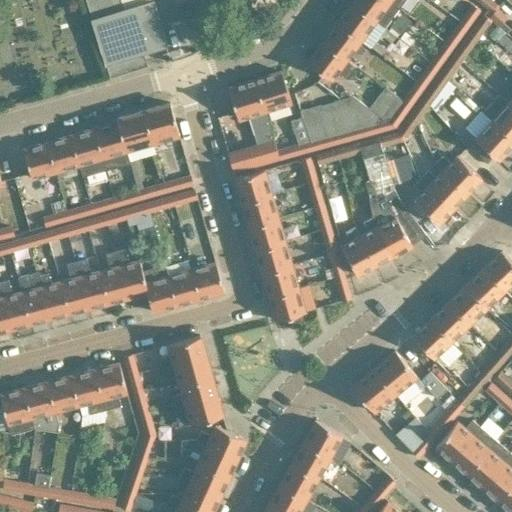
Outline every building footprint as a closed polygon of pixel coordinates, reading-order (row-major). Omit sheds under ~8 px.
[(120,0),(85,0),(110,77),(148,65),(144,53),(167,45),(152,0),(151,0),(123,9),(120,0)] [(216,8),(213,0),(179,0),(186,18),(216,8)] [(399,6),(391,0),(352,0),(352,1),(377,20),(376,20),(384,26),(399,6)] [(499,5),(492,0),(481,0),(493,11),(499,5)] [(377,20),(352,1),(337,21),(360,38),(374,19),(376,20),(377,20)] [(467,27),(480,9),(481,9),(473,3),(459,21),(467,27)] [(508,17),(497,7),(493,11),(489,16),(491,17),(490,19),(499,27),(508,17)] [(476,38),(490,19),(491,17),(489,16),(484,12),(469,33),(476,38)] [(337,21),(323,40),(346,57),(360,38),(337,21)] [(453,46),(467,27),(459,21),(445,40),(453,46)] [(462,58),(476,38),(469,33),(455,53),(462,58)] [(346,57),(323,40),(308,60),(331,77),(336,70),(346,77),(355,65),(346,57)] [(438,66),(453,46),(445,40),(430,60),(438,66)] [(448,78),(462,58),(455,53),(441,73),(448,78)] [(423,85),(438,66),(430,60),(416,80),(423,85)] [(281,70),(255,78),(265,109),(266,109),(291,100),(281,70)] [(430,103),(448,78),(441,73),(423,98),(430,103)] [(255,78),(229,87),(238,117),(249,114),(255,133),(272,128),(266,109),(265,109),(255,78)] [(408,105),(423,85),(416,80),(401,99),(408,105)] [(401,99),(388,89),(384,86),(369,108),(351,95),(300,109),(311,140),(305,142),(307,149),(394,123),(408,105),(401,99)] [(511,136),(511,103),(511,104),(499,93),(483,110),(495,121),(511,136)] [(417,120),(430,103),(423,98),(410,115),(417,120)] [(179,133),(172,108),(170,102),(144,109),(152,140),(179,133)] [(144,109),(117,117),(118,121),(119,121),(127,148),(131,161),(156,154),(152,140),(144,109)] [(311,140),(300,109),(302,116),(290,119),(297,144),(278,149),(281,157),(307,149),(305,142),(311,140)] [(404,138),(417,120),(410,115),(399,130),(404,138)] [(118,121),(95,127),(107,168),(131,161),(127,148),(119,121),(118,121)] [(511,142),(511,136),(495,121),(478,140),(498,158),(511,142)] [(107,168),(95,127),(71,134),(80,162),(83,175),(107,168)] [(404,138),(399,130),(378,136),(381,145),(404,138)] [(80,162),(71,134),(48,141),(56,169),(80,162)] [(378,136),(359,141),(361,150),(369,180),(365,181),(369,196),(377,195),(378,201),(395,191),(382,150),(380,145),(381,145),(378,136)] [(56,169),(48,141),(25,147),(33,176),(56,169)] [(361,150),(359,141),(335,148),(338,157),(360,151),(361,150)] [(254,165),(281,157),(278,149),(277,146),(260,151),(258,143),(228,152),(234,171),(254,165)] [(338,157),(335,148),(316,154),(318,162),(338,157)] [(481,177),(457,155),(457,154),(450,161),(442,154),(435,161),(467,192),(481,177)] [(310,155),(302,157),(309,182),(317,179),(310,155)] [(467,192),(435,161),(421,176),(453,206),(467,192)] [(271,193),(267,181),(264,169),(236,177),(242,201),(271,193)] [(167,190),(193,182),(191,175),(165,182),(167,190)] [(453,206),(421,176),(414,184),(422,191),(415,199),(439,221),(453,206)] [(324,203),(317,179),(309,182),(316,205),(324,203)] [(141,198),(167,190),(165,182),(139,190),(141,198)] [(197,196),(195,188),(170,196),(173,203),(197,196)] [(139,190),(137,190),(115,196),(117,204),(141,198),(139,190)] [(406,233),(420,225),(400,200),(395,191),(378,201),(377,195),(369,196),(373,215),(394,253),(412,244),(406,233)] [(278,216),(271,193),(242,201),(249,224),(278,216)] [(117,204),(115,196),(91,203),(93,211),(117,204)] [(173,203),(170,196),(147,203),(150,210),(173,203)] [(93,211),(91,203),(68,209),(70,218),(93,211)] [(147,203),(126,209),(128,217),(134,215),(138,229),(154,225),(150,210),(147,203)] [(331,227),(324,203),(316,205),(323,229),(331,227)] [(70,218),(68,209),(42,216),(45,225),(70,218)] [(126,209),(106,215),(108,223),(128,217),(126,209)] [(108,223),(106,215),(86,221),(89,229),(108,223)] [(394,253),(373,215),(364,220),(369,230),(361,234),(360,235),(376,263),(394,253)] [(284,240),(278,216),(249,224),(256,248),(284,240)] [(89,229),(86,221),(67,227),(70,234),(89,229)] [(360,235),(361,234),(355,224),(346,229),(351,239),(342,244),(358,273),(376,263),(360,235)] [(13,225),(0,227),(0,236),(15,233),(13,225)] [(70,234),(67,227),(48,232),(50,240),(70,234)] [(337,250),(331,227),(323,229),(329,252),(337,250)] [(150,232),(154,248),(159,247),(155,231),(150,232)] [(50,240),(48,232),(28,238),(31,246),(50,240)] [(11,252),(31,246),(28,238),(9,244),(11,252)] [(291,263),(284,240),(256,248),(263,271),(291,263)] [(0,255),(11,252),(9,244),(0,246),(0,255)] [(143,269),(140,259),(130,261),(126,247),(116,249),(129,295),(149,290),(143,269)] [(129,295),(116,249),(107,252),(108,256),(111,267),(101,269),(109,301),(129,295)] [(344,273),(337,250),(329,252),(336,276),(344,273)] [(511,260),(502,250),(484,267),(505,289),(511,282),(511,260)] [(109,301),(101,269),(100,270),(91,272),(87,257),(77,260),(90,306),(109,301)] [(90,306),(77,260),(67,262),(71,277),(62,280),(70,311),(90,306)] [(224,289),(216,261),(192,268),(201,296),(224,289)] [(298,287),(291,263),(263,271),(269,295),(298,287)] [(167,275),(164,264),(143,269),(149,290),(154,310),(177,303),(169,274),(167,275)] [(505,289),(484,267),(466,284),(487,306),(493,301),(501,309),(511,299),(503,291),(505,289)] [(192,268),(169,274),(177,303),(201,296),(192,268)] [(51,317),(39,274),(38,270),(18,276),(19,279),(21,289),(22,289),(31,322),(51,317)] [(70,311),(62,280),(52,282),(49,271),(39,274),(51,317),(70,311)] [(351,297),(345,277),(344,273),(336,276),(343,300),(351,297)] [(31,322),(22,289),(21,289),(22,290),(13,293),(9,278),(0,280),(0,284),(12,327),(31,322)] [(0,330),(12,327),(0,284),(0,330)] [(486,306),(487,306),(466,284),(449,302),(469,323),(479,332),(495,316),(486,306)] [(305,310),(298,287),(269,295),(276,318),(305,310)] [(469,323),(449,302),(431,319),(451,339),(469,323)] [(451,339),(431,319),(414,336),(434,356),(451,339)] [(206,355),(200,335),(168,343),(171,353),(160,356),(163,367),(206,355)] [(505,358),(511,350),(511,337),(498,353),(505,358)] [(416,375),(396,350),(374,368),(395,392),(416,375)] [(139,375),(132,353),(125,355),(131,377),(139,375)] [(489,377),(505,358),(498,353),(482,371),(489,377)] [(211,374),(206,356),(206,355),(163,367),(166,376),(177,373),(180,383),(211,374)] [(119,361),(95,368),(106,408),(119,404),(116,393),(127,390),(119,361)] [(106,408),(95,368),(72,374),(80,403),(87,401),(90,412),(106,408)] [(373,410),(395,392),(374,368),(353,385),(373,410)] [(429,369),(419,379),(436,397),(446,388),(429,369)] [(455,400),(462,406),(489,377),(482,371),(455,400)] [(511,381),(501,371),(495,377),(511,392),(511,381)] [(72,374),(48,381),(56,409),(80,403),(72,374)] [(175,405),(217,394),(211,374),(180,383),(182,391),(172,394),(175,405)] [(143,390),(139,375),(131,377),(135,392),(143,390)] [(48,381),(25,387),(36,427),(36,428),(58,431),(59,421),(56,409),(48,381)] [(506,396),(491,382),(485,388),(500,402),(506,396)] [(25,387),(1,393),(2,396),(12,434),(36,427),(25,387)] [(148,406),(143,390),(135,392),(140,408),(148,406)] [(191,423),(223,414),(217,394),(175,405),(180,424),(190,421),(191,423)] [(511,401),(506,396),(500,402),(511,412),(511,401)] [(435,437),(462,406),(455,400),(429,431),(435,437)] [(154,427),(148,406),(140,408),(147,432),(155,432),(154,427)] [(330,456),(343,434),(317,419),(305,441),(330,456)] [(451,459),(480,426),(473,419),(465,428),(457,421),(436,445),(451,459)] [(419,421),(400,438),(418,456),(435,437),(429,431),(419,421)] [(237,458),(246,439),(216,426),(212,435),(201,430),(197,439),(237,458)] [(480,426),(451,459),(466,472),(495,439),(480,426)] [(150,446),(155,432),(147,432),(143,443),(150,446)] [(197,439),(180,439),(181,457),(188,457),(199,462),(229,476),(237,458),(197,439)] [(482,486),(511,453),(495,439),(466,472),(482,486)] [(318,477),(330,456),(305,441),(292,462),(318,477)] [(144,464),(150,446),(143,443),(137,461),(144,464)] [(497,499),(511,482),(511,453),(482,486),(497,499)] [(138,484),(144,464),(137,461),(130,481),(138,484)] [(229,476),(199,462),(194,471),(184,466),(180,476),(220,494),(229,476)] [(306,498),(318,477),(292,462),(280,484),(306,498)] [(46,496),(48,487),(50,475),(36,473),(34,484),(28,483),(26,492),(36,494),(46,496)] [(384,497),(398,480),(391,475),(377,491),(384,497)] [(209,511),(211,511),(220,494),(180,476),(175,485),(186,490),(182,498),(180,497),(180,498),(209,511)] [(26,492),(28,483),(5,479),(3,488),(26,492)] [(129,510),(138,484),(130,481),(121,508),(129,510)] [(511,511),(511,482),(497,499),(511,511)] [(280,511),(298,511),(306,498),(280,484),(268,505),(280,511)] [(70,500),(72,491),(48,487),(46,496),(56,497),(70,500)] [(90,503),(92,494),(72,491),(70,500),(90,503)] [(367,511),(370,511),(384,497),(377,491),(363,507),(367,511)] [(209,511),(180,498),(180,497),(171,493),(166,503),(178,508),(175,511),(209,511)] [(115,498),(92,494),(90,503),(113,507),(115,498)] [(12,498),(0,495),(0,503),(10,506),(12,498)] [(31,511),(33,504),(12,498),(10,506),(31,511)] [(401,511),(388,500),(378,511),(401,511)] [(77,511),(78,507),(58,503),(56,511),(77,511)]
